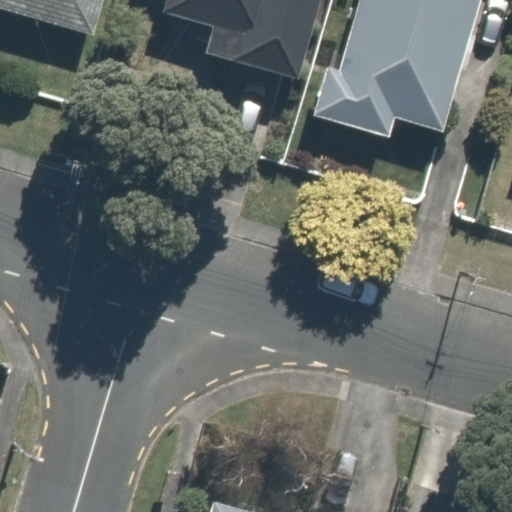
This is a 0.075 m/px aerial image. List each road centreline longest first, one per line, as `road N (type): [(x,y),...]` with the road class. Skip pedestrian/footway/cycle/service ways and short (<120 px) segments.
road 1 (residential): [(511,377),(148,271)]
road 2 (residential): [(148,271),(75,511)]
road 3 (residential): [(148,271),(0,228)]
